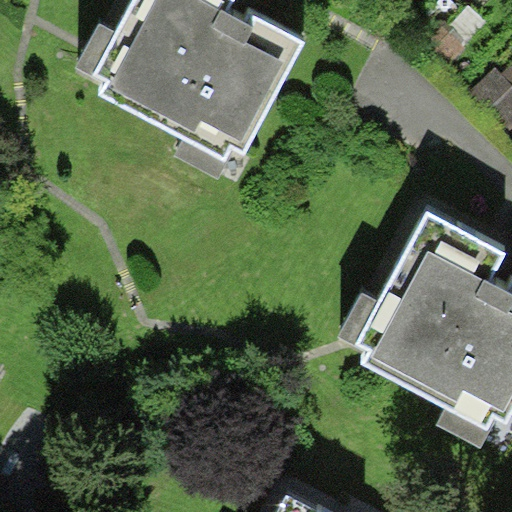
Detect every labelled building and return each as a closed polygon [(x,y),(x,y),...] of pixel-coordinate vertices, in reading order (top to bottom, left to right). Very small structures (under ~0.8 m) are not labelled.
[(232,0),(133,0),(88,82),(230,160),(293,46),(227,9),(232,0)] [(440,64),(483,29),(463,4),(420,40),(440,64)] [(511,124),(511,82),(493,64),(469,89),(509,128),(511,124)] [(509,243),(433,199),(353,339),(494,419),(511,387),(511,273),(497,264),(509,243)] [(331,511),(293,491),(281,511),(331,511)]
